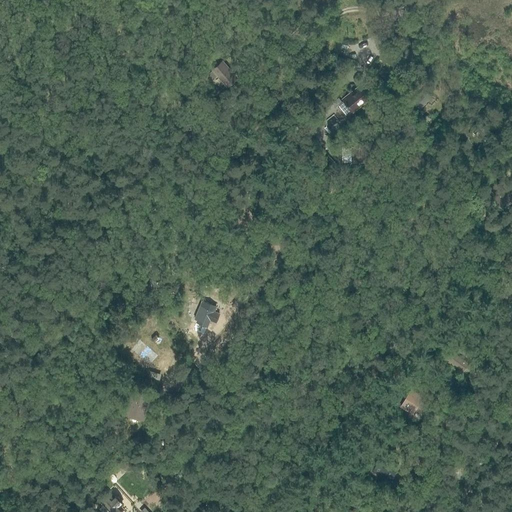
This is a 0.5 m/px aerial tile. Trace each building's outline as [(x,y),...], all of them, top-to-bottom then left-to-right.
[(238,78),(223,60),(212,69),(212,70),(208,74),(213,79),(217,76),(227,87),(238,78)] [(344,102),(339,105),(347,115),(351,111),(353,113),(369,100),(359,87),(343,100),(344,102)] [(421,110),(432,96),(424,89),(409,105),(413,108),(416,106),(421,110)] [(498,125),(494,122),(496,119),(488,114),(476,131),(484,136),(490,128),(494,131),(498,125)] [(313,136),(310,127),(303,129),(306,138),(313,136)] [(370,162),(370,147),(351,147),(351,163),(370,162)] [(342,169),(326,152),(320,158),(336,175),(342,169)] [(494,184),(493,177),(485,179),(486,185),(494,184)] [(511,186),(505,183),(491,186),(496,207),(511,203),(511,186)] [(208,327),(211,320),(216,323),(220,314),(215,311),(217,306),(211,304),(209,309),(201,306),(199,310),(195,319),(197,320),(196,322),(208,327)] [(150,366),(158,356),(142,342),(133,352),(150,366)] [(451,363),(463,371),(467,374),(472,366),(469,364),(470,362),(457,353),(460,350),(453,345),(444,358),(451,363)] [(423,396),(411,388),(400,406),(412,413),(423,396)] [(149,397),(132,393),(126,416),(143,420),(149,397)] [(399,460),(379,453),(373,471),(393,478),(399,460)] [(124,502),(116,494),(112,498),(107,492),(99,500),(105,507),(101,511),(102,511),(119,511),(123,508),(120,505),(124,502)]
